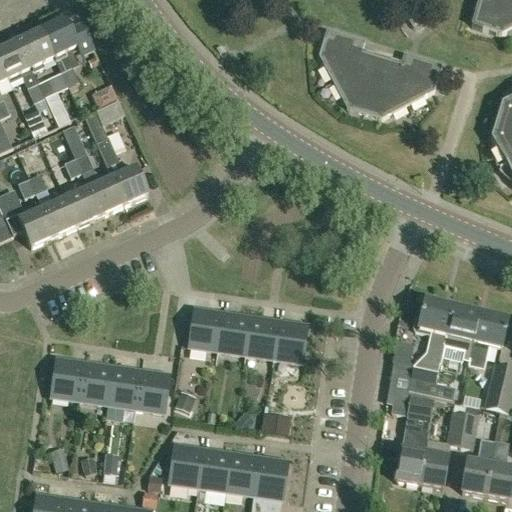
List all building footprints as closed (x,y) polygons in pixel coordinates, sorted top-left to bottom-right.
[(511,0),(479,0),(471,28),(501,37),(511,31),(511,100),(501,106),(491,141),(511,180),(511,0)] [(64,23),(63,23),(61,20),(59,20),(51,23),(50,26),(51,29),(41,34),(54,62),(53,62),(55,66),(55,65),(70,95),(78,92),(76,87),(79,85),(72,71),(73,71),(65,56),(77,51),(81,60),(94,55),(81,29),(70,35),(64,23)] [(365,44),(327,32),(319,59),(347,111),(381,122),(434,94),(442,68),(404,56),(402,64),(363,52),(365,44)] [(54,62),(41,34),(18,45),(33,76),(44,71),(42,67),(53,62),(54,62)] [(38,87),(33,76),(18,45),(0,53),(0,66),(8,84),(20,78),(34,107),(45,102),(38,87)] [(0,87),(8,84),(0,66),(0,87)] [(38,87),(45,102),(58,130),(69,125),(49,82),(38,87)] [(102,109),(122,100),(116,87),(96,97),(102,109)] [(3,105),(0,106),(0,123),(10,119),(3,105)] [(27,116),(37,139),(51,133),(41,110),(27,116)] [(122,176),(95,116),(84,121),(111,181),(112,182),(124,209),(148,199),(135,171),(122,176)] [(0,145),(1,145),(3,151),(10,147),(0,125),(0,145)] [(99,186),(98,183),(97,183),(86,158),(76,163),(82,178),(87,188),(101,220),(124,209),(112,182),(111,181),(99,186)] [(82,178),(76,163),(64,168),(71,183),(82,178)] [(35,198),(40,209),(54,241),(78,230),(66,202),(53,207),(46,193),(40,179),(29,183),(35,198)] [(24,203),(35,198),(29,183),(18,188),(24,203)] [(77,196),(66,202),(78,230),(101,220),(87,188),(76,193),(77,196)] [(32,251),(54,241),(40,209),(29,214),(31,217),(19,222),(18,219),(6,224),(13,240),(24,235),(32,251)] [(0,245),(12,240),(7,229),(0,232),(0,245)] [(439,368),(441,360),(444,349),(452,310),(424,303),(420,320),(418,320),(415,322),(413,331),(414,335),(430,339),(424,364),(439,368)] [(462,360),(469,361),(479,316),(452,310),(444,349),(463,354),(462,360)] [(189,351),(217,355),(222,318),(194,313),(189,351)] [(489,349),(501,352),(507,322),(479,316),(469,361),(467,370),(484,374),(489,349)] [(245,359),(250,322),(222,318),(217,355),(245,359)] [(245,359),(273,363),(278,326),(250,322),(245,359)] [(301,367),(307,330),(278,326),(273,363),(301,367)] [(394,347),(392,365),(393,365),(414,370),(410,365),(412,351),(394,347)] [(51,400),(80,405),(85,367),(57,362),(51,400)] [(113,371),(85,367),(80,405),(108,409),(113,371)] [(496,413),(501,393),(506,370),(494,367),(489,390),(484,411),(496,413)] [(414,370),(411,382),(435,387),(438,375),(414,370)] [(511,371),(506,370),(501,393),(496,413),(508,416),(511,397),(511,371)] [(136,413),(141,375),(113,371),(108,409),(136,413)] [(169,379),(141,375),(136,413),(164,417),(169,379)] [(452,404),(454,391),(435,387),(411,382),(408,394),(452,404)] [(410,400),(407,416),(431,420),(434,404),(410,400)] [(460,452),(466,419),(452,417),(446,447),(449,447),(449,449),(460,452)] [(479,422),(466,419),(460,452),(473,454),(479,422)] [(397,484),(420,488),(423,466),(428,444),(429,434),(406,430),(397,484)] [(448,461),(450,453),(441,451),(442,446),(428,444),(423,466),(420,488),(444,492),(449,461),(448,461)] [(478,466),(468,464),(462,495),(486,499),(495,447),(482,445),(478,466)] [(495,447),(486,499),(509,503),(511,488),(511,471),(505,470),(508,449),(495,447)] [(169,488),(198,492),(203,453),(175,449),(169,488)] [(231,457),(203,453),(198,492),(226,496),(231,457)] [(254,500),(259,462),(231,457),(226,496),(254,500)] [(287,466),(259,462),(254,500),(282,504),(287,466)] [(35,511),(64,511),(66,503),(38,499),(35,511)] [(93,511),(94,508),(66,503),(64,511),(93,511)]
